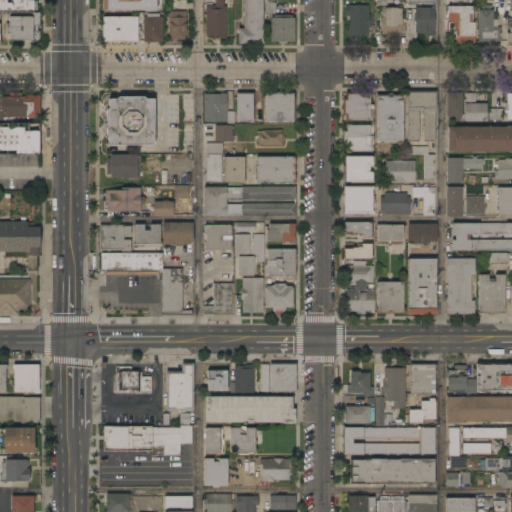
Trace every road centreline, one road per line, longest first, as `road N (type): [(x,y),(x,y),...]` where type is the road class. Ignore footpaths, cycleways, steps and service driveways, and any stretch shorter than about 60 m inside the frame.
road 1 (residential): [(511,70),(0,69)]
road 2 (residential): [(323,511),(323,0)]
road 3 (secondary): [(511,341),(73,342)]
road 4 (secondary): [(73,222),(73,69)]
road 5 (secondary): [(73,342),(73,222)]
